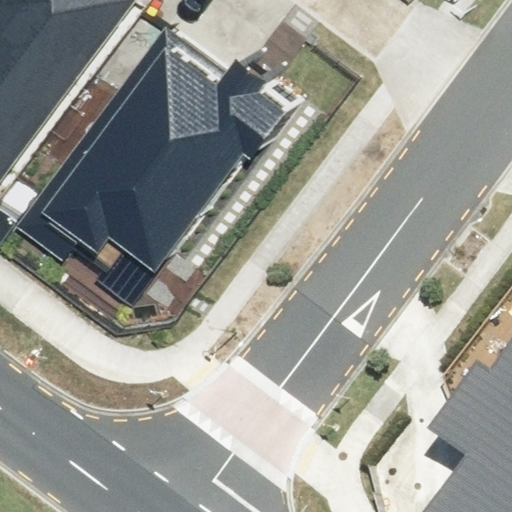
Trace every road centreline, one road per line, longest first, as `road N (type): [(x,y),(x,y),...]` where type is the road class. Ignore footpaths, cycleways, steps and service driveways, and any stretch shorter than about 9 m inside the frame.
road 1 (residential): [(164,505),(494,99)]
road 2 (tertiary): [(0,385),(164,505)]
road 3 (residential): [(363,0),(494,99)]
